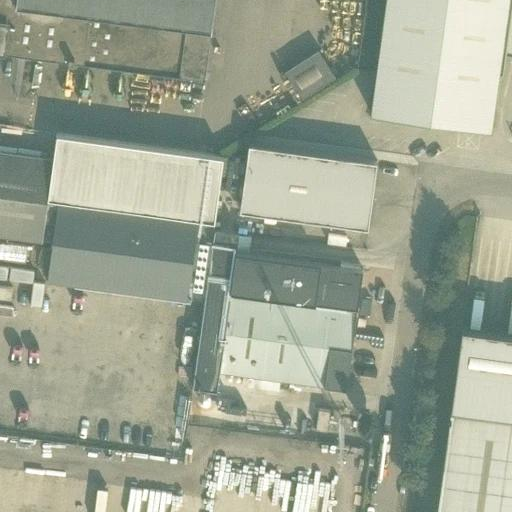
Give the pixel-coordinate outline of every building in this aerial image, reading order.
[(214,0),(0,0),(0,51),(204,79),(214,0)] [(508,0),(386,0),(373,94),(370,114),(490,130),(490,128),(493,110),(498,71),(501,54),(505,24),(508,0)] [(511,0),(508,0),(505,24),(501,54),(498,71),(502,71),(505,52),(511,52),(511,0)] [(300,96),(333,75),(316,47),(283,67),(300,96)] [(368,228),(377,161),(248,143),(239,210),(368,228)] [(53,158),(0,151),(0,233),(53,241),(48,279),(188,298),(199,216),(48,197),(53,158)] [(219,372),(346,389),(362,269),(235,252),(238,232),(214,228),(193,386),(217,390),(219,372)] [(436,511),(511,511),(511,334),(462,327),(450,411),(436,511)] [(318,409),(315,429),(327,431),(330,410),(318,409)]
